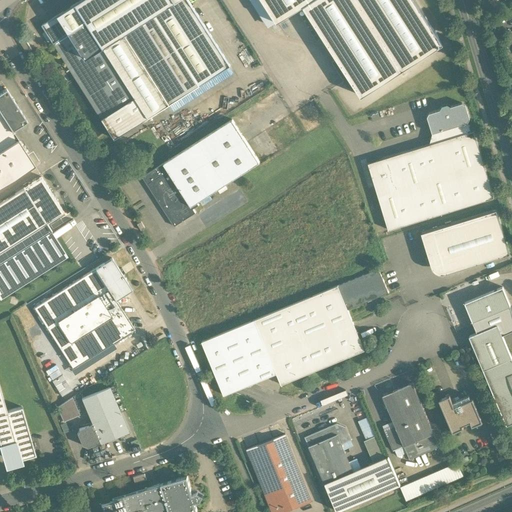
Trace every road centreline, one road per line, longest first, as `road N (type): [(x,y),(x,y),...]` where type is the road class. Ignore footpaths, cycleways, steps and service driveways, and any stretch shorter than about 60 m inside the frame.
road 1 (unclassified): [(199,429),(201,399),(143,260),(0,43)]
road 2 (unclassified): [(199,429),(225,433),(294,410),(454,333)]
road 3 (unclassified): [(0,503),(174,451),(199,429)]
road 4 (tertiary): [(511,158),(460,0)]
